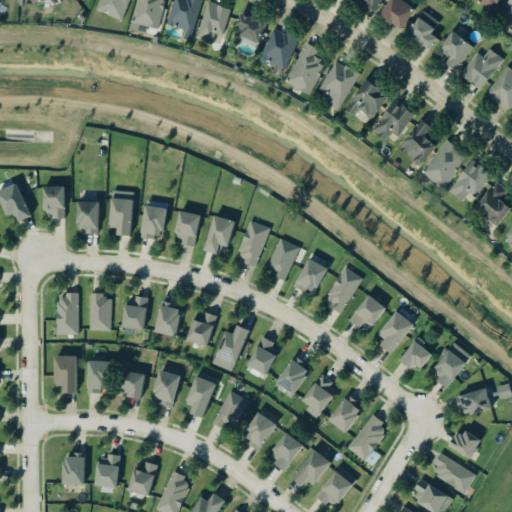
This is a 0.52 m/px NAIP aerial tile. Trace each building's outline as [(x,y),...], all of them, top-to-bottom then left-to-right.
[(124,19),(128,0),(100,0),(98,12),(124,19)] [(136,0),(129,29),(144,33),(146,26),(157,29),(164,0),(136,0)] [(190,39),(202,0),(201,0),(171,0),(164,24),(185,30),(183,37),(190,39)] [(354,0),(372,11),(379,0),(354,0)] [(400,29),(415,10),(401,0),(389,0),(379,14),(400,29)] [(471,0),(471,1),(495,11),(499,0),(471,0)] [(511,0),(508,0),(500,18),(511,23),(511,0)] [(231,8),(206,1),(196,38),(212,43),(215,34),(222,36),(231,8)] [(430,49),(437,37),(432,34),(440,21),(422,10),(406,35),(430,49)] [(238,41),(257,48),(266,22),(240,13),(234,27),(242,30),(238,41)] [(285,70),(299,39),(273,28),(259,58),(285,70)] [(439,48),(449,55),(444,63),(456,71),(473,45),(450,31),(439,48)] [(313,57),(317,48),(304,42),(285,83),(310,95),(325,62),(313,57)] [(477,52),(460,73),(479,89),(503,59),(490,48),(482,57),(477,52)] [(340,110),(358,72),(333,60),(320,90),(328,93),(324,103),(340,110)] [(485,93),(506,110),(511,101),(511,69),(507,65),(485,93)] [(389,94),(365,79),(345,110),(354,115),(358,110),(373,119),(389,94)] [(397,137),(414,115),(395,99),(371,129),(385,141),(391,132),(397,137)] [(417,166),(438,146),(427,134),(432,130),(424,121),(398,145),(417,166)] [(467,157),(446,140),(422,172),(443,188),(467,157)] [(469,192),(475,197),(491,175),(471,160),(448,191),(462,201),(469,192)] [(511,208),(501,199),(508,191),(496,181),(474,208),(497,226),(511,208)] [(18,220),(28,217),(18,183),(0,189),(0,199),(5,216),(16,213),(18,220)] [(43,212),(52,212),(52,218),(65,218),(64,186),(42,186),(43,212)] [(131,235),(133,191),(112,190),(110,225),(117,225),(117,235),(131,235)] [(98,232),(99,201),(78,201),(77,231),(98,232)] [(166,207),(144,205),(142,236),(164,238),(166,207)] [(196,245),(200,214),(179,211),(175,242),(196,245)] [(220,244),(228,247),(235,220),(213,215),(204,250),(217,254),(220,244)] [(255,267),(270,228),(250,220),(237,253),(245,256),(242,263),(255,267)] [(511,227),(503,239),(511,246),(511,227)] [(285,279),(300,247),(280,238),(265,270),(285,279)] [(327,266),(307,258),(296,285),(316,294),(327,266)] [(363,278),(344,267),(326,296),(332,300),(329,306),(340,313),(363,278)] [(78,292),(65,292),(65,299),(57,299),(56,334),(78,334),(78,292)] [(89,330),(110,330),(111,299),(103,298),(104,293),(90,293),(89,330)] [(349,319),(361,329),(366,323),(371,327),(386,308),(369,294),(349,319)] [(135,329),(144,330),(147,297),(134,296),(134,301),(125,300),(122,332),(135,334),(135,329)] [(181,306),(161,302),(155,331),(175,336),(181,306)] [(386,337),(380,344),(391,353),(414,324),(397,310),(380,332),(386,337)] [(204,316),(196,313),(187,340),(206,347),(217,315),(205,311),(204,316)] [(211,362),(231,371),(250,330),(237,324),(233,333),(226,330),(211,362)] [(265,375),(281,347),(263,336),(246,364),(265,375)] [(399,359),(411,369),(415,364),(420,368),(432,354),(415,340),(399,359)] [(446,386),(472,357),(455,343),(430,372),(446,386)] [(76,356),(54,356),(55,384),(63,384),(63,393),(77,392),(76,356)] [(310,369),(292,357),(276,382),(293,394),(310,369)] [(109,361),(88,360),(87,391),(108,392),(109,361)] [(120,388),(127,390),(126,396),(141,399),(145,374),(123,370),(120,388)] [(172,405),(181,375),(160,370),(152,400),(172,405)] [(192,407),(190,412),(202,418),(219,380),(199,370),(184,403),(192,407)] [(309,406),(306,410),(316,418),(338,388),(321,375),(302,400),(309,406)] [(463,416),(491,408),(486,388),(457,395),(463,416)] [(213,422),(233,431),(248,400),(228,390),(213,422)] [(328,419),(345,432),(363,409),(346,396),(328,419)] [(260,448),(277,424),(259,412),(242,436),(260,448)] [(389,429),(373,415),(347,447),(363,460),(389,429)] [(455,432),(449,448),(472,458),(481,438),(465,431),(463,436),(455,432)] [(304,445),(287,432),(267,457),(284,470),(304,445)] [(313,485),(331,462),(314,449),(291,477),(302,486),(307,481),(313,485)] [(85,454),(64,453),(63,484),(84,485),(85,454)] [(465,494),(476,474),(440,453),(433,464),(439,468),(434,475),(465,494)] [(99,454),(95,485),(116,488),(120,457),(99,454)] [(156,465),(135,461),(129,491),(150,495),(156,465)] [(317,495),(335,509),(357,479),(339,466),(317,495)] [(163,511),(178,511),(191,485),(183,482),(185,476),(173,470),(156,508),(163,511)] [(433,511),(444,511),(453,496),(421,480),(410,500),(433,511)] [(208,501),(202,497),(190,511),(217,511),(225,501),(213,492),(208,501)]
